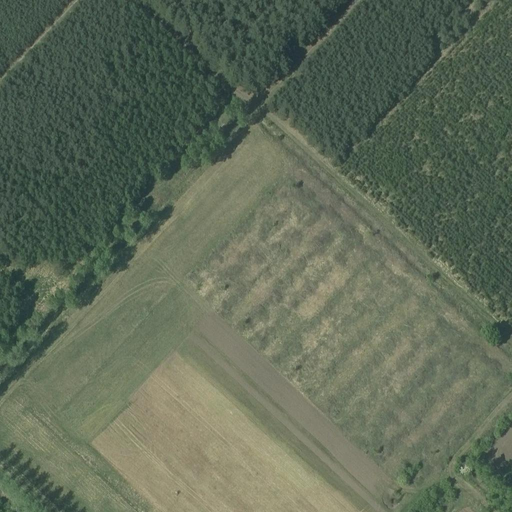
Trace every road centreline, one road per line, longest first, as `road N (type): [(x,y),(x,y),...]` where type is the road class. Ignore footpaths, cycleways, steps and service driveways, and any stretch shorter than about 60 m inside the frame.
road 1 (track): [(133,0),(511,339)]
road 2 (track): [(257,106),(356,0)]
